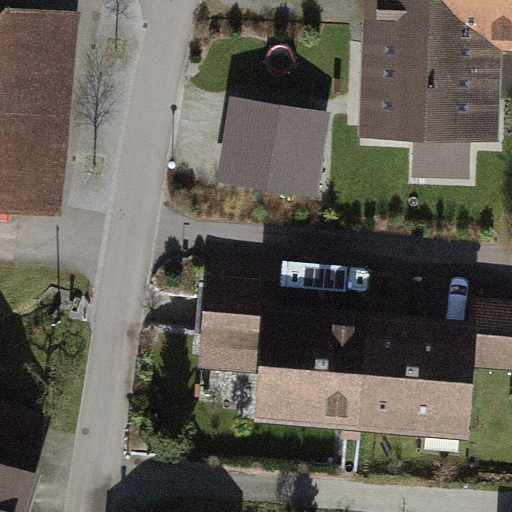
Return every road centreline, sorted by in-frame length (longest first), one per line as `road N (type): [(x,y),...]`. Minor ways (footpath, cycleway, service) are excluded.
road 1 (residential): [(179,0),(95,511)]
road 2 (unknown): [(101,475),(511,505)]
road 3 (track): [(136,241),(0,313)]
